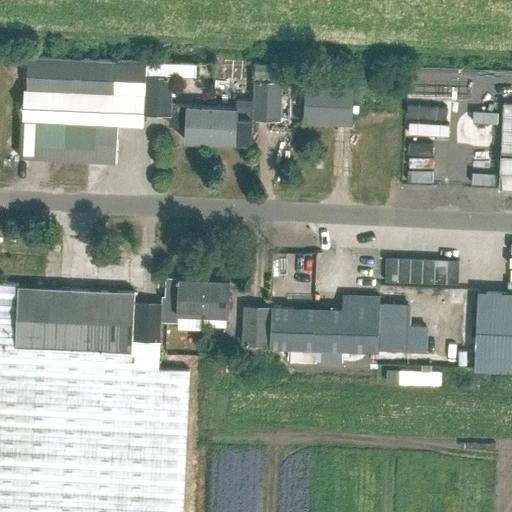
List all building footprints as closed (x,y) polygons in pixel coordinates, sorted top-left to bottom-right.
[(20,156),(116,161),(118,124),(143,125),(143,112),(170,113),(169,123),(186,124),(186,139),(211,141),(213,105),(187,103),(171,103),(173,75),(171,75),(172,60),(118,58),(118,59),(62,57),(62,56),(28,54),(27,87),(25,87),(23,118),(22,118),(20,156)] [(254,79),(282,80),(283,77),(305,78),(305,66),(255,63),(255,67),(254,79)] [(213,105),(211,141),(247,142),(252,137),(253,117),(281,118),(282,80),(254,79),(253,98),(236,98),(236,106),(213,105)] [(355,85),(355,82),(304,80),(303,120),(353,122),(355,85)] [(511,102),(503,102),(500,167),(499,188),(511,188),(511,102)] [(203,313),(204,278),(176,277),(175,303),(135,301),(133,338),(158,340),(161,340),(161,320),(179,321),(180,312),(203,313)] [(204,278),(203,313),(229,315),(230,279),(204,278)] [(17,346),(19,283),(0,282),(0,511),(182,511),(189,367),(158,367),(158,352),(17,346)] [(133,338),(135,301),(135,288),(19,283),(17,346),(158,352),(158,340),(133,338)] [(474,369),(511,369),(511,291),(476,290),(474,353),(474,369)] [(243,305),(242,345),(377,350),(378,302),(379,296),(343,294),(342,308),(243,305)] [(408,303),(378,302),(377,350),(425,351),(426,324),(407,324),(408,303)]
